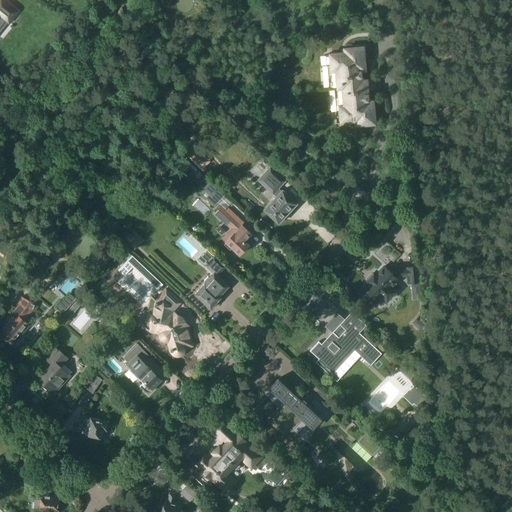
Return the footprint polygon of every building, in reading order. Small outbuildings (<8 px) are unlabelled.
[(17,12),(2,0),(0,0),(0,19),(3,17),(9,22),(17,12)] [(123,52),(138,66),(149,53),(133,40),(123,52)] [(350,48),(350,49),(351,49),(351,53),(343,54),(343,53),(326,55),(327,66),(332,65),(332,72),(358,70),(365,70),(363,47),(350,48)] [(334,88),(330,88),(330,89),(367,86),(366,80),(364,80),(358,81),(357,73),(358,73),(358,70),(332,72),(334,88)] [(330,89),(339,88),(340,104),(366,102),(366,99),(365,99),(364,91),(365,91),(367,91),(367,86),(330,89)] [(341,111),(336,111),(337,123),(353,121),(353,120),(362,119),(363,124),(361,124),(362,124),(375,123),(373,101),(366,102),(340,104),(341,111)] [(273,194),(274,193),(277,196),(264,210),(279,223),(297,203),(283,190),(281,191),(278,188),(285,181),(271,167),(258,180),(273,194)] [(226,195),(211,181),(200,193),(215,207),(226,195)] [(238,220),(224,207),(216,215),(222,221),(223,221),(231,228),(226,233),(229,236),(225,241),(240,255),(256,238),(238,220)] [(135,251),(145,240),(137,233),(134,236),(130,233),(125,238),(129,242),(127,243),(135,251)] [(205,283),(195,294),(211,309),(221,297),(220,296),(229,286),(218,275),(226,267),(216,258),(214,256),(213,257),(207,251),(203,255),(216,267),(212,271),(213,273),(209,277),(208,277),(204,281),(205,282),(204,283),(205,283)] [(132,254),(127,261),(133,266),(158,290),(163,284),(132,254)] [(42,259),(37,256),(31,267),(42,274),(51,259),(44,256),(42,259)] [(369,302),(371,303),(372,303),(376,307),(383,298),(388,302),(397,292),(393,289),(401,280),(399,279),(401,277),(407,277),(407,284),(411,283),(413,300),(422,299),(420,282),(419,266),(407,267),(407,269),(398,270),(394,275),(385,266),(376,276),(374,274),(368,280),(370,282),(361,292),(362,293),(361,295),(366,300),(368,299),(370,301),(369,302)] [(180,301),(168,290),(157,302),(152,297),(151,297),(157,303),(155,303),(155,305),(156,305),(154,314),(153,314),(151,314),(150,315),(149,316),(148,317),(147,319),(147,320),(147,321),(147,322),(148,323),(149,324),(150,324),(150,325),(151,325),(150,330),(161,332),(160,333),(160,334),(160,336),(161,337),(161,338),(162,338),(162,339),(163,340),(164,340),(166,341),(167,341),(168,340),(169,340),(171,348),(172,350),(173,352),(174,353),(175,354),(176,354),(177,355),(178,355),(179,355),(180,354),(181,354),(182,353),(183,352),(183,351),(184,350),(184,349),(184,347),(192,345),(186,327),(187,326),(174,314),(173,315),(171,314),(172,310),(180,301)] [(2,325),(3,327),(0,330),(0,334),(13,345),(23,333),(30,325),(25,320),(33,311),(36,312),(39,304),(22,297),(19,304),(19,305),(11,314),(2,325)] [(319,342),(311,351),(335,373),(355,351),(371,365),(382,353),(338,313),(325,326),(333,333),(322,344),(319,342)] [(412,323),(420,330),(424,325),(417,318),(412,323)] [(141,359),(146,354),(137,346),(125,357),(129,361),(128,362),(130,364),(132,367),(130,369),(138,377),(140,375),(145,380),(143,383),(140,386),(145,391),(145,392),(146,392),(147,392),(148,393),(149,393),(150,393),(150,392),(151,392),(152,392),(160,384),(158,381),(160,379),(141,359)] [(45,359),(52,365),(38,381),(53,394),(70,374),(61,366),(69,358),(56,347),(45,359)] [(412,361),(418,368),(422,364),(416,358),(412,361)] [(92,372),(83,386),(93,393),(103,380),(92,372)] [(285,403),(287,405),(282,410),(280,409),(268,421),(290,442),(297,434),(293,430),(302,420),(313,430),(322,419),(316,414),(318,412),(296,391),(295,393),(286,386),(288,384),(281,377),(270,389),(285,403)] [(413,405),(413,404),(419,409),(428,400),(422,395),(423,394),(415,385),(411,389),(410,389),(404,395),(410,401),(410,402),(413,405)] [(82,433),(89,434),(107,438),(109,429),(107,429),(109,421),(90,417),(89,418),(88,418),(88,416),(82,415),(79,417),(78,422),(76,421),(75,429),(83,430),(82,433)] [(223,492),(236,479),(230,473),(242,461),(252,470),(263,457),(225,420),(212,433),(223,443),(222,445),(219,443),(210,452),(213,455),(212,456),(207,451),(195,464),(223,492)] [(377,444),(366,435),(363,439),(373,448),(377,444)] [(277,485),(290,472),(280,462),(267,476),(277,485)] [(195,497),(186,488),(181,494),(190,503),(195,497)] [(164,505),(162,511),(183,511),(182,511),(182,509),(181,509),(183,502),(175,500),(177,494),(169,492),(168,499),(166,499),(164,505)] [(33,499),(31,511),(52,511),(53,509),(59,509),(59,499),(59,495),(40,494),(40,496),(39,496),(39,499),(33,499)]
